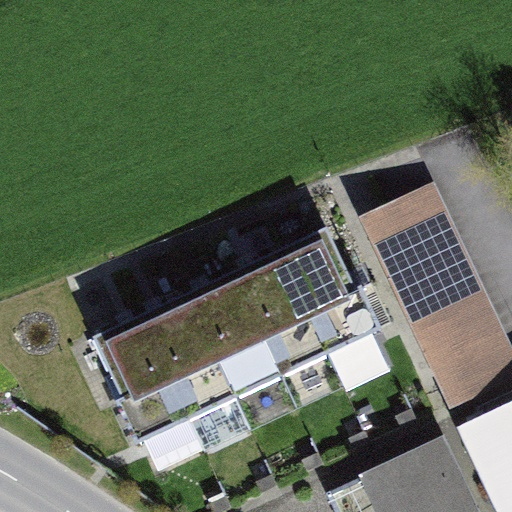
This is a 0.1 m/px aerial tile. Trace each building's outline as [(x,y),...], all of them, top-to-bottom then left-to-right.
[(511,375),(511,361),(430,188),(364,219),(451,404),(511,375)] [(326,228),(279,250),(328,354),(381,329),(361,285),(355,288),(326,228)] [(281,375),(328,354),(279,250),(233,271),(281,375)] [(235,397),(281,375),(233,271),(186,293),(235,397)] [(188,418),(235,397),(186,293),(140,315),(188,418)] [(202,447),(188,418),(140,315),(93,336),(110,374),(104,377),(135,444),(146,439),(155,460),(167,464),(202,447)] [(511,511),(511,405),(463,428),(502,511),(511,511)] [(433,443),(346,483),(326,492),(335,511),(474,511),(472,507),(465,510),(433,443)]
